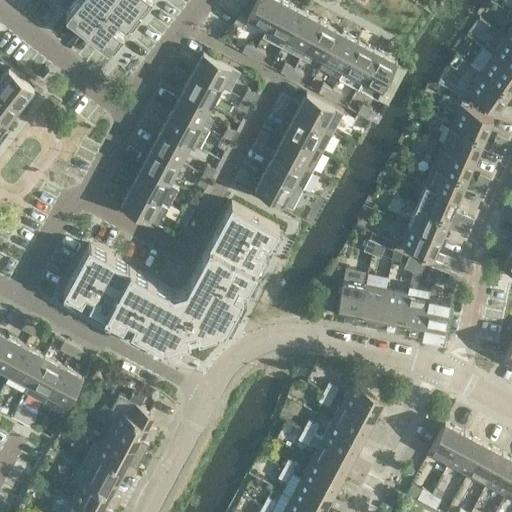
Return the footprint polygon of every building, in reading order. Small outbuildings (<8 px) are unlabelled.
[(72,0),(65,10),(107,43),(140,0),(72,0)] [(266,27),(280,0),(254,0),(246,16),(266,27)] [(262,36),(281,46),(301,9),(284,0),(280,0),(266,27),(262,36)] [(281,46),(300,56),(320,19),(301,9),(281,46)] [(309,61),(314,52),(324,57),(339,29),(320,19),(300,56),(309,61)] [(319,66),(338,76),(358,39),(339,29),(324,57),(319,66)] [(492,53),(511,66),(511,40),(505,35),(492,53)] [(357,86),(377,49),(358,39),(338,76),(357,86)] [(251,55),(255,47),(246,42),(242,50),(251,55)] [(260,60),(265,51),(255,47),(251,55),(260,60)] [(377,97),(382,88),(397,60),(377,49),(357,86),(377,97)] [(229,91),(229,90),(240,70),(203,50),(192,71),(220,86),(229,91)] [(511,66),(492,53),(480,71),(509,91),(511,87),(511,66)] [(289,75),(294,67),(284,62),(280,70),(289,75)] [(8,67),(0,77),(0,89),(19,105),(33,87),(8,67)] [(299,80),(303,72),(294,67),(289,75),(299,80)] [(182,89),(210,104),(220,86),(192,71),(182,89)] [(496,110),(509,91),(480,71),(467,89),(496,110)] [(327,96),(332,87),(322,82),(318,91),(327,96)] [(242,96),(250,101),(255,92),(247,87),(242,96)] [(341,92),(332,87),(327,96),(337,101),(341,92)] [(0,89),(0,116),(6,122),(19,105),(0,89)] [(182,89),(172,108),(207,127),(212,118),(205,114),(210,104),(182,89)] [(276,101),(284,105),(289,96),(281,91),(276,101)] [(343,111),(334,106),(306,91),(295,111),(333,131),(343,111)] [(242,96),(237,106),(245,110),(250,101),(242,96)] [(279,115),(284,105),(276,101),(271,110),(279,115)] [(451,123),(484,137),(493,117),(460,102),(451,123)] [(361,103),(357,112),(366,117),(371,108),(361,103)] [(172,108),(161,127),(190,143),(199,147),(209,128),(207,127),(172,108)] [(322,150),(333,131),(295,111),(285,130),(322,150)] [(451,123),(442,143),(475,157),(484,137),(451,123)] [(227,125),(222,134),(230,139),(235,130),(227,125)] [(161,127),(151,146),(180,161),(190,143),(161,127)] [(261,129),(256,139),(264,143),(269,134),(261,129)] [(275,149),(312,169),(322,150),(285,130),(275,149)] [(496,133),(492,141),(504,146),(507,138),(496,133)] [(225,148),(230,139),(222,134),(217,144),(225,148)] [(259,152),(264,143),(256,139),(251,148),(259,152)] [(492,141),(489,150),(500,155),(504,146),(492,141)] [(434,163),(466,177),(475,157),(442,143),(434,163)] [(151,146),(141,165),(170,180),(180,161),(151,146)] [(302,188),(312,169),(275,149),(265,168),(302,188)] [(201,173),(210,177),(215,168),(206,163),(201,173)] [(425,183),(458,197),(466,177),(434,163),(425,183)] [(131,184),(168,204),(178,185),(170,180),(141,165),(131,184)] [(235,178),(243,182),(248,173),(240,168),(235,178)] [(292,208),(302,188),(265,168),(254,188),(292,208)] [(201,173),(196,182),(205,187),(210,177),(201,173)] [(475,181),(487,186),(490,178),(479,173),(475,181)] [(475,181),(472,190),(483,195),(487,186),(475,181)] [(425,183),(416,203),(469,225),(473,217),(453,208),(458,197),(425,183)] [(168,204),(131,184),(120,204),(158,224),(168,204)] [(64,290),(81,299),(163,344),(225,326),(279,226),(232,201),(187,284),(174,288),(89,243),(64,290)] [(186,201),(181,211),(189,215),(194,206),(186,201)] [(416,203),(408,222),(441,237),(446,225),(466,234),(469,225),(416,203)] [(181,211),(176,220),(184,224),(189,215),(181,211)] [(441,237),(408,222),(399,243),(432,257),(441,237)] [(371,253),(376,241),(368,238),(363,249),(371,253)] [(376,241),(371,253),(379,256),(384,245),(376,241)] [(444,253),(440,262),(452,266),(455,258),(444,253)] [(403,266),(412,270),(417,259),(408,255),(403,266)] [(417,259),(412,270),(420,274),(425,262),(417,259)] [(345,265),(335,313),(357,318),(365,283),(363,282),(365,269),(345,265)] [(449,273),(444,284),(452,287),(457,276),(449,273)] [(386,287),(365,283),(357,318),(378,322),(386,287)] [(407,291),(400,326),(421,331),(428,296),(430,289),(408,285),(407,291)] [(378,322),(400,326),(407,291),(386,287),(378,322)] [(428,296),(421,331),(443,336),(450,301),(428,296)] [(26,319),(21,328),(31,333),(35,324),(26,319)] [(35,324),(31,333),(40,337),(44,329),(35,324)] [(0,344),(0,366),(10,372),(25,343),(6,333),(0,344)] [(511,339),(503,356),(511,360),(511,339)] [(64,340),(59,348),(69,353),(73,344),(64,340)] [(44,353),(25,343),(10,372),(29,382),(44,353)] [(73,344),(69,353),(78,358),(82,349),(73,344)] [(63,363),(44,353),(29,382),(24,391),(43,401),(63,363)] [(42,402),(63,413),(83,374),(63,363),(43,401),(42,402)] [(342,399),(373,416),(384,397),(352,380),(342,399)] [(323,390),(333,395),(337,386),(328,381),(323,390)] [(318,400),(327,405),(333,395),(323,390),(318,400)] [(115,417),(107,431),(142,450),(149,438),(151,439),(157,428),(140,419),(146,407),(118,393),(108,413),(115,417)] [(342,399),(331,419),(363,435),(373,416),(342,399)] [(19,404),(13,415),(31,424),(36,413),(19,404)] [(321,414),(316,424),(308,419),(303,428),(353,455),(363,435),(331,419),(321,414)] [(427,452),(447,462),(464,431),(444,420),(427,452)] [(311,457),(343,474),(353,455),(303,428),(298,438),(307,443),(308,441),(317,445),(311,457)] [(93,441),(82,461),(109,476),(115,465),(133,474),(138,463),(136,462),(142,450),(107,431),(100,445),(93,441)] [(466,473),(483,441),(464,431),(447,462),(466,473)] [(466,473),(485,483),(502,451),(483,441),(466,473)] [(504,493),(511,478),(511,456),(502,451),(485,483),(504,493)] [(321,511),(322,511),(332,493),(300,476),(300,477),(292,472),(297,462),(287,457),(277,476),(287,481),(289,479),(297,483),(290,495),(321,511)] [(332,493),(343,474),(311,457),(300,476),(332,493)] [(79,485),(71,499),(95,511),(109,511),(113,505),(115,506),(121,496),(104,487),(109,476),(82,461),(72,481),(79,485)] [(416,498),(426,502),(431,493),(421,488),(416,498)] [(321,511),(290,495),(282,491),(277,500),(267,495),(261,505),(271,510),(275,511),(321,511)] [(57,509),(55,511),(95,511),(71,499),(58,492),(50,506),(57,509)] [(426,502),(435,507),(440,498),(431,493),(426,502)] [(410,511),(420,511),(423,507),(414,502),(409,511),(410,511)]
